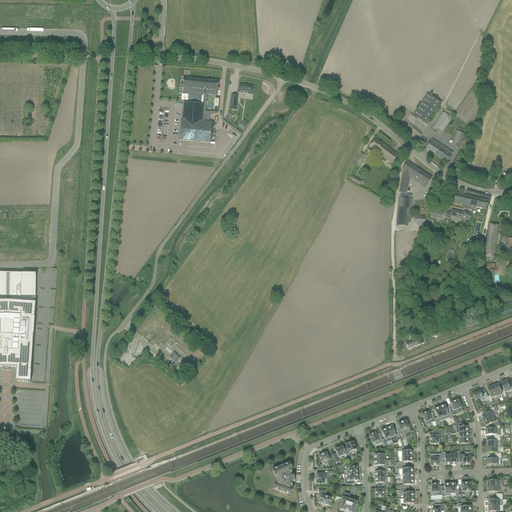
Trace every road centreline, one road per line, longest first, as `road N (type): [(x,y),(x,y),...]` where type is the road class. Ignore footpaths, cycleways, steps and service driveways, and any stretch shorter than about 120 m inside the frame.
road 1 (secondary): [(165,511),(111,436),(97,366),(132,3)]
road 2 (secondary): [(111,9),(93,391),(114,457),(156,511)]
road 3 (unclassified): [(284,78),(159,247),(150,288),(124,325)]
road 4 (unclassified): [(83,56),(76,140),(57,169),(51,263),(0,264)]
road 5 (unclassified): [(284,78),(355,107),(439,174),(491,194),(511,192)]
road 6 (track): [(394,361),(392,229),(401,166),(412,152)]
road 7 (unclassified): [(284,78),(162,54),(162,0)]
